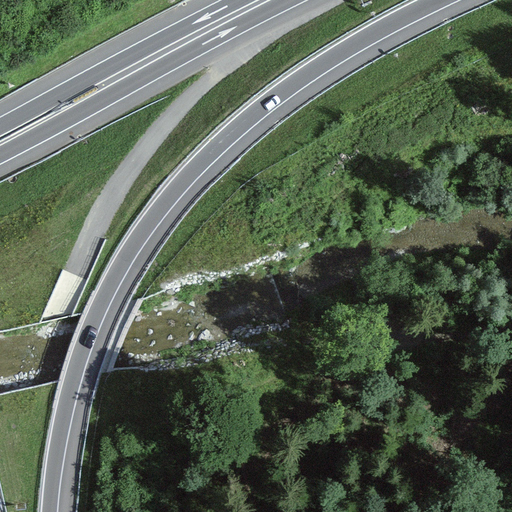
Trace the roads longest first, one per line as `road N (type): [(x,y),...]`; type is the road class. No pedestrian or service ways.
road 1 (motorway): [(52,511),(78,362),(104,296),(148,222),(268,102),(437,0)]
road 2 (trunk): [(97,87),(263,0)]
